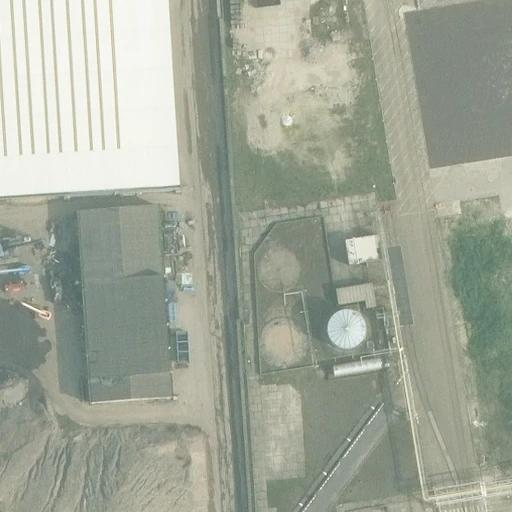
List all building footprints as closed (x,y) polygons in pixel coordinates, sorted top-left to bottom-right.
[(169,0),(0,0),(0,183),(79,178),(162,173),(181,172),(169,0)] [(511,0),(463,0),(404,8),(427,169),(511,156),(511,0)] [(161,209),(78,214),(91,410),(173,405),(161,209)] [(511,212),(439,223),(470,438),(487,436),(491,463),(494,462),(491,439),(511,436),(511,443),(511,212)] [(380,238),(346,243),(350,267),(383,262),(380,238)] [(300,287),(301,282),(300,277),(299,272),(296,267),(292,264),(287,261),(281,261),(276,261),(271,263),(267,266),(263,270),(261,275),(260,280),(260,285),(262,290),(265,295),(269,298),(274,300),(279,301),(285,301),(290,299),(294,296),(297,292),(300,287)] [(371,283),(334,290),(337,306),(364,302),(365,309),(376,307),(371,283)] [(366,345),(367,340),(366,334),(364,330),(361,325),(357,322),(352,321),(347,321),(341,322),(337,324),(333,328),(331,333),(330,338),(331,343),(333,348),(336,352),(340,355),(345,357),(350,357),(356,356),(360,353),(364,349),(366,345)] [(303,352),(303,346),(302,341),(299,336),(295,333),(289,331),(284,330),(279,331),(274,334),(270,338),(267,343),(266,348),(267,354),(269,359),(273,363),(278,366),(283,367),(289,367),(294,365),(298,361),(301,357),(303,352)]
